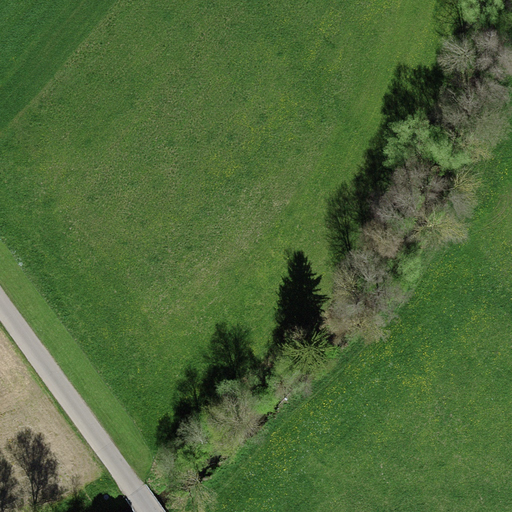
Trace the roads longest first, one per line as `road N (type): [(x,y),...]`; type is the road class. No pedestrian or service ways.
road 1 (track): [(176,511),(254,451),(406,281),(476,142),(508,0)]
road 2 (tertiary): [(0,298),(153,511)]
